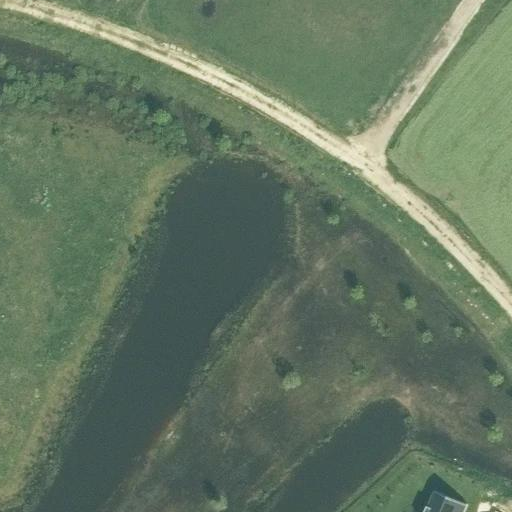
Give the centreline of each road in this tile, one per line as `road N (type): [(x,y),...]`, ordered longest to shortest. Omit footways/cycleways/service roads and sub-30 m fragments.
road 1 (residential): [(0,2),(128,40),(235,88),(361,162)]
road 2 (residential): [(361,162),(511,303)]
road 3 (residential): [(475,0),(361,162)]
